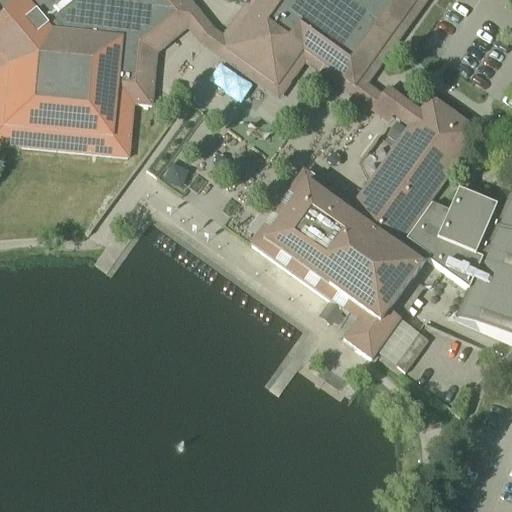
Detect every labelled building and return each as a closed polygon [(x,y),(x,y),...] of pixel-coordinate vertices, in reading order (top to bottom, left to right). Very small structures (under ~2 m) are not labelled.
[(127,160),(132,107),(151,109),(153,88),(153,81),(144,80),(149,31),(157,32),(184,10),(185,0),(0,0),(0,147),(4,148),(127,160)] [(302,53),(353,90),(417,0),(250,0),(243,11),(250,16),(223,52),(275,90),(302,53)] [(479,135),(430,100),(407,131),(397,145),(395,148),(367,187),(351,209),(303,174),(249,248),(356,325),(342,344),(370,365),(399,324),(388,316),(425,264),(466,293),(453,323),(511,347),(511,186),(501,212),(457,194),(448,215),(428,206),(479,135)] [(386,138),(397,145),(407,131),(396,123),(386,138)] [(358,162),(349,166),(359,187),(367,183),(358,162)] [(405,376),(427,344),(417,337),(395,369),(405,376)]
